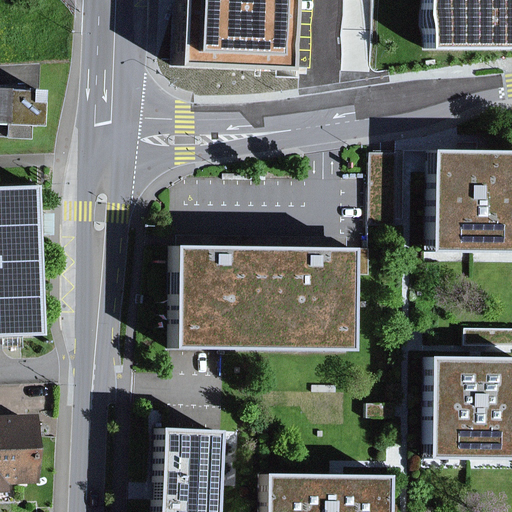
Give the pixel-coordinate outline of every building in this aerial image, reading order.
[(299,73),(301,0),(188,0),(186,67),(299,73)] [(511,0),(426,0),(426,50),(511,50),(511,0)] [(30,121),(43,122),(46,84),(0,81),(0,135),(28,138),(30,121)] [(511,139),(427,140),(427,250),(511,250),(511,139)] [(37,182),(0,183),(0,337),(43,336),(37,182)] [(257,344),(258,244),(169,245),(170,345),(257,344)] [(347,345),(347,245),(258,244),(257,344),(347,345)] [(511,360),(475,359),(423,359),(422,457),(511,458),(511,360)] [(0,494),(9,494),(9,480),(36,479),(35,409),(0,409),(0,494)] [(212,511),(216,428),(153,425),(150,511),(212,511)] [(334,477),(260,475),(259,511),(387,511),(388,479),(334,477)]
